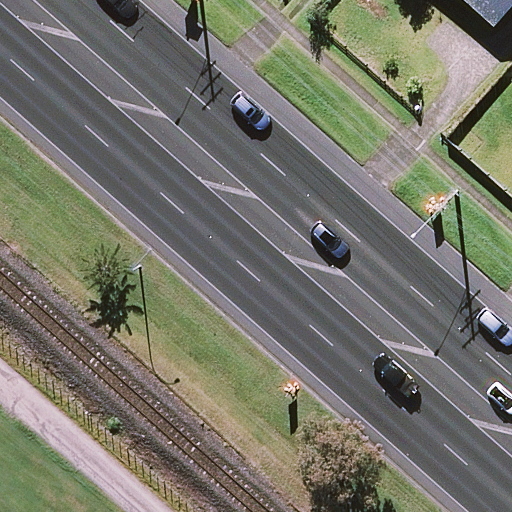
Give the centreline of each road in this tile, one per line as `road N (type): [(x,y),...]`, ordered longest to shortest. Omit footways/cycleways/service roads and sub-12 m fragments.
road 1 (trunk): [(511,502),(0,49)]
road 2 (trunk): [(82,0),(511,379)]
